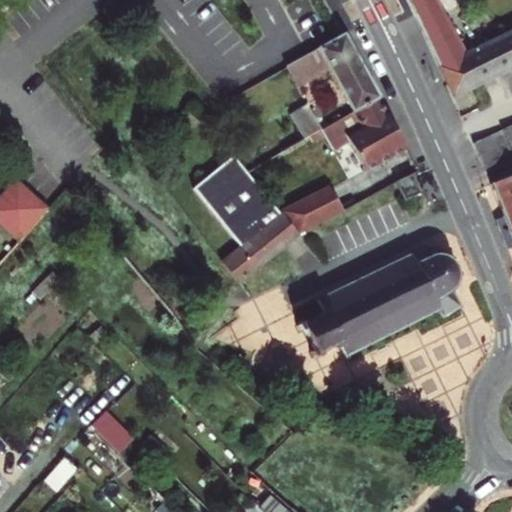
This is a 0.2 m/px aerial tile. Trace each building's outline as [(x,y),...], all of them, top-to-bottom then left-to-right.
[(438,1),(437,0),(407,0),(414,15),(438,1)] [(422,32),(447,19),(438,1),(414,15),(422,32)] [(511,29),(464,55),(447,19),(422,32),(451,95),(511,63),(511,29)] [(378,98),(344,36),(289,67),(300,88),(331,71),(353,113),(378,98)] [(366,173),(406,151),(378,98),(353,113),(324,130),(310,138),(314,144),(325,138),(334,153),(350,144),(366,173)] [(310,138),(324,130),(311,107),(292,118),(301,133),(288,141),(292,148),(301,143),(310,138)] [(511,124),(503,129),(511,148),(511,124)] [(499,131),(473,145),(484,170),(511,156),(499,131)] [(268,163),(277,180),(294,169),(285,152),(268,163)] [(238,251),(278,220),(276,217),(244,176),(231,160),(191,191),(238,251)] [(0,194),(0,205),(26,230),(56,197),(24,168),(0,194)] [(422,188),(410,170),(394,180),(406,198),(422,188)] [(511,176),(490,185),(503,217),(511,212),(511,176)] [(278,220),(293,239),(342,213),(328,187),(276,217),(278,220)] [(511,212),(503,217),(511,238),(511,212)] [(278,220),(238,251),(223,263),(238,282),(293,239),(278,220)] [(447,257),(440,243),(312,306),(316,315),(313,316),(314,319),(298,326),(296,323),(291,326),(293,329),(289,331),(292,336),(296,336),(304,352),(300,354),(304,361),(307,359),(308,362),(314,359),(312,355),(326,349),(327,352),(331,350),(338,365),(343,363),(343,360),(433,316),(436,321),(455,311),(450,301),(455,300),(458,297),(457,295),(458,291),(458,290),(462,289),(463,284),(460,283),(459,274),(460,272),(458,268),(455,267),(451,263),(452,261),(451,259),(447,257)] [(118,451),(129,439),(101,413),(90,425),(118,451)] [(171,452),(149,431),(135,446),(157,467),(171,452)] [(60,457),(38,481),(51,494),(74,470),(60,457)] [(288,511),(266,490),(256,500),(268,511),(288,511)] [(175,511),(162,500),(153,510),(155,511),(175,511)]
